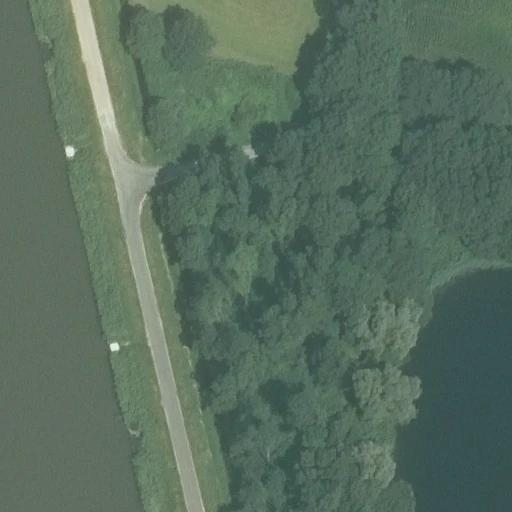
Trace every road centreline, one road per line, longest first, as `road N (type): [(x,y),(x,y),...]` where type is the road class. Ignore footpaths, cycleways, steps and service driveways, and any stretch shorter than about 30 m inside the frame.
road 1 (unclassified): [(195,511),(122,186),(318,137),(406,139),(511,161)]
road 2 (track): [(79,0),(122,186)]
